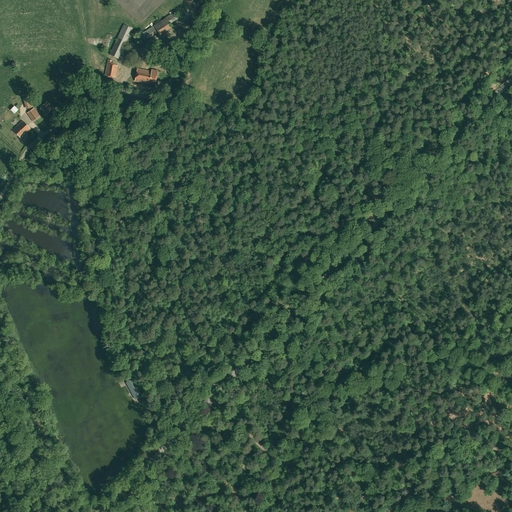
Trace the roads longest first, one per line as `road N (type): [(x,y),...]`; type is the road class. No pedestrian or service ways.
road 1 (track): [(511,450),(457,449),(352,474),(280,460),(320,414),(376,374),(511,352)]
road 2 (unclassified): [(0,198),(36,139),(118,90),(442,153)]
road 3 (tertiary): [(106,511),(442,153)]
